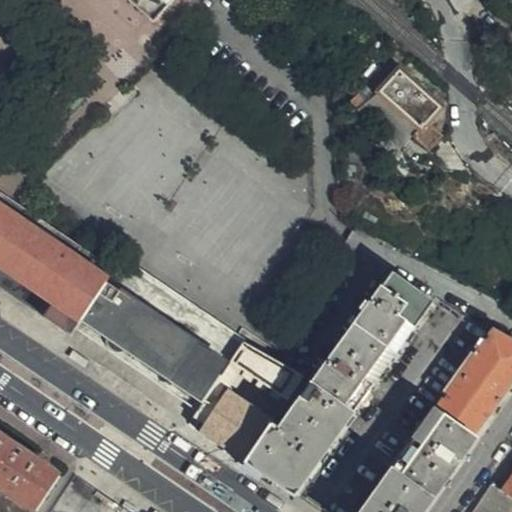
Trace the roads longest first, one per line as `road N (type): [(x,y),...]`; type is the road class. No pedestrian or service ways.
road 1 (secondary): [(260,511),(0,337)]
road 2 (residential): [(329,511),(458,306)]
road 3 (secondary): [(0,380),(194,511)]
